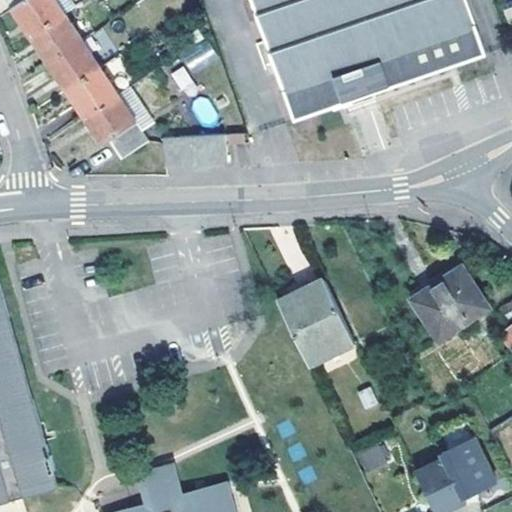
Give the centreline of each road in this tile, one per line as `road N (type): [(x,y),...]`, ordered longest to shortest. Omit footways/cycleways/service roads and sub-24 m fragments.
road 1 (residential): [(464,169),(399,188),(275,199),(27,207)]
road 2 (residential): [(27,207),(16,124),(0,80)]
